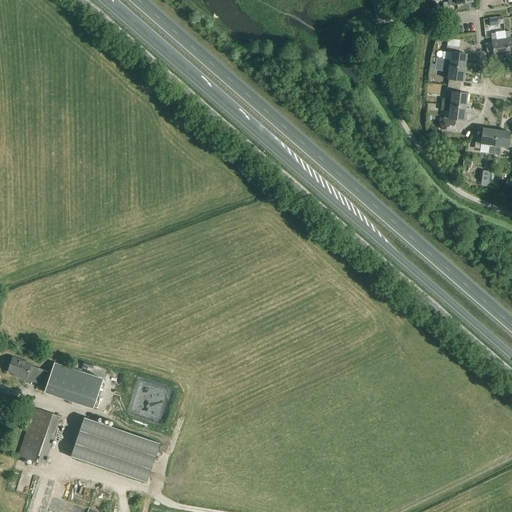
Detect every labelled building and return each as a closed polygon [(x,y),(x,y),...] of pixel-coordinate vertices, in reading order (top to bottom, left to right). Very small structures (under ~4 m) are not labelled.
[(508,56),(506,39),(496,40),(495,33),(491,34),(492,41),(494,57),(492,58),(494,63),(503,60),(502,57),(508,56)] [(450,60),(441,59),(436,58),(435,64),(465,68),(467,55),(458,54),(459,48),(447,46),(446,52),(451,53),(450,60)] [(465,68),(435,64),(435,70),(449,72),(448,80),(449,80),(448,86),(460,87),(460,82),(463,82),(465,68)] [(442,99),(441,105),(466,108),(468,94),(459,93),(460,87),(448,86),(447,92),(452,93),(451,100),(442,99)] [(466,108),(441,105),(441,111),(450,112),(449,119),(444,119),(443,125),(455,126),(456,121),(464,122),(466,108)] [(497,131),(483,129),(482,137),(476,137),(474,149),(480,149),(481,145),(489,146),(487,154),(493,155),(497,131)] [(510,132),(497,131),(493,155),(499,156),(501,147),(508,148),(508,147),(511,147),(511,135),(510,135),(510,132)] [(489,186),(492,170),(484,169),(481,184),(489,186)] [(39,384),(44,370),(31,366),(31,365),(13,359),(8,373),(19,376),(19,378),(26,380),(39,384)] [(64,366),(54,363),(44,393),(54,397),(64,366)] [(60,418),(35,409),(19,456),(44,465),(60,418)] [(82,425),(72,455),(146,480),(156,450),(82,425)]
